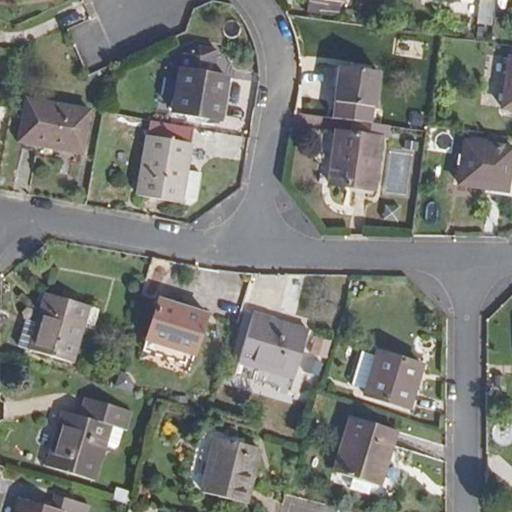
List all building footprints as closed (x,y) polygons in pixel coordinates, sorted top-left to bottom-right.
[(459,0),(476,2),(473,25),(491,27),(494,0),(459,0)] [(186,46),(181,63),(194,67),(199,49),(186,46)] [(511,104),(511,51),(503,51),(497,103),(511,104)] [(233,125),(239,81),(194,74),(188,118),(233,125)] [(368,114),(371,78),(333,74),(329,110),(368,114)] [(92,155),(99,117),(41,106),(34,144),(92,155)] [(376,199),(382,145),(387,146),(388,134),(353,130),(351,142),(334,140),(329,194),(376,199)] [(511,149),(511,135),(496,135),(495,148),(509,149),(511,149)] [(197,220),(207,146),(176,141),(174,156),(159,154),(151,213),(197,220)] [(506,193),(509,149),(495,148),(462,146),(460,190),(506,193)] [(85,362),(98,323),(111,328),(117,310),(63,292),(53,323),(41,320),(33,345),(85,362)] [(199,363),(212,321),(165,307),(152,348),(199,363)] [(304,388),(318,343),(262,325),(248,370),(304,388)] [(199,363),(152,348),(149,360),(196,374),(199,363)] [(418,407),(429,366),(383,353),(372,395),(418,407)] [(371,355),(362,387),(373,390),(382,358),(371,355)] [(107,426),(113,408),(99,403),(94,422),(107,426)] [(106,483),(123,431),(133,434),(139,416),(113,408),(107,426),(94,422),(78,416),(61,470),(106,483)] [(139,437),(145,418),(139,416),(133,434),(139,437)] [(383,486),(398,431),(353,418),(338,474),(383,486)] [(255,503),(273,446),(229,433),(212,489),(228,495),(248,501),(255,503)] [(246,509),(248,501),(228,495),(226,504),(246,509)] [(120,511),(87,503),(84,511),(57,511),(51,510),(50,511),(120,511)]
